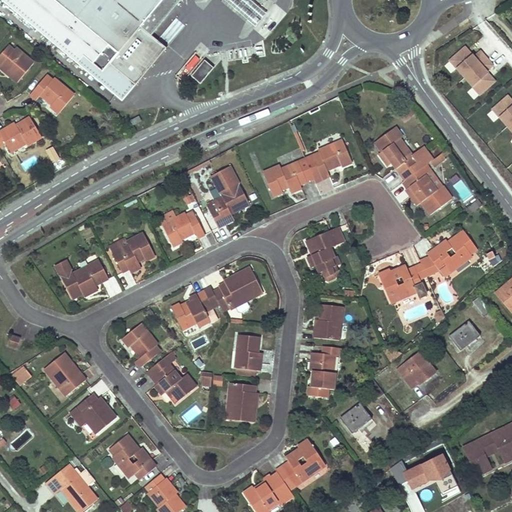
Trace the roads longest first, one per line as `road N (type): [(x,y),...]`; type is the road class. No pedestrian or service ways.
road 1 (residential): [(83,327),(185,461),(198,471),(221,469),(273,433),(292,303),(285,266),(273,247),(251,237)]
road 2 (secondary): [(0,245),(162,154),(301,97),(368,39)]
road 3 (secondary): [(342,15),(315,67),(152,137),(0,225)]
road 4 (residential): [(83,327),(163,277),(251,237)]
road 5 (residential): [(251,237),(369,185),(399,220)]
road 6 (tertiary): [(511,202),(417,79)]
road 7 (unknown): [(193,25),(157,89),(196,119)]
